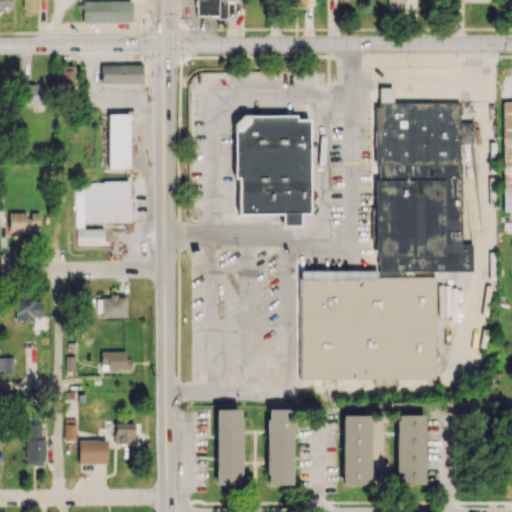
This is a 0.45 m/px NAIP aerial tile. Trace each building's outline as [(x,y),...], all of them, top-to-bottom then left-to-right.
[(10,0),(0,0),(0,8),(10,9),(10,0)] [(37,0),(22,0),(22,13),(37,13),(37,0)] [(130,21),(130,0),(81,1),(81,22),(130,21)] [(196,0),(196,16),(226,17),(226,0),(196,0)] [(386,0),(387,8),(405,8),(404,0),(386,0)] [(100,84),(141,83),(141,64),(100,65),(100,84)] [(72,97),(73,65),(60,65),(59,97),(72,97)] [(22,105),(46,104),(45,81),(21,82),(22,105)] [(471,271),(472,244),(461,244),(461,143),(472,144),(472,122),(459,122),(459,102),(391,101),(391,88),(375,88),(374,256),(378,256),(378,276),(401,276),(401,271),(471,271)] [(511,101),(502,101),(502,211),(511,211),(511,101)] [(108,168),(129,168),(128,113),(107,114),(108,168)] [(308,119),(295,119),(295,115),(231,116),(232,179),(236,179),(236,214),(281,213),(281,225),(298,225),(298,213),(308,213),(308,119)] [(130,178),(103,179),(103,180),(84,181),(83,185),(75,186),(75,226),(85,227),(85,222),(131,221),(132,197),(130,197),(130,178)] [(38,234),(39,212),(8,212),(8,233),(38,234)] [(104,245),(103,228),(76,228),(76,246),(104,245)] [(434,379),(434,276),(376,276),(376,270),(298,270),(299,379),(434,379)] [(125,317),(126,296),(96,296),(96,316),(125,317)] [(14,319),(41,319),(42,300),(15,299),(14,319)] [(12,357),(0,357),(0,373),(13,374),(12,357)] [(265,484),(291,484),(291,408),(265,408),(265,484)] [(215,485),(240,485),(239,409),(214,409),(215,485)] [(341,414),(341,485),(370,485),(369,414),(341,414)] [(423,484),(423,414),(395,414),(395,484),(423,484)] [(75,418),(65,418),(64,440),(75,440),(75,418)] [(133,423),(114,422),(114,435),(118,435),(117,444),(133,445),(133,423)] [(45,438),(40,438),(40,424),(26,424),(25,462),(44,462),(45,438)] [(106,440),(77,440),(77,463),(106,463),(106,440)]
